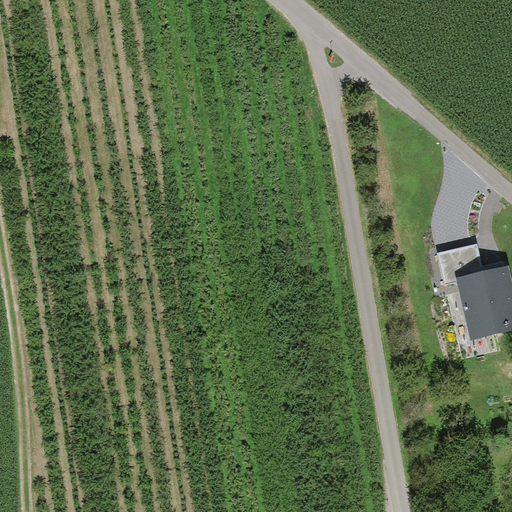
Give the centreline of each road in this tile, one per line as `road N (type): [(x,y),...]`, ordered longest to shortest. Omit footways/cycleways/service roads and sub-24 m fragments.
road 1 (residential): [(402,511),(324,76)]
road 2 (residential): [(361,64),(511,193)]
